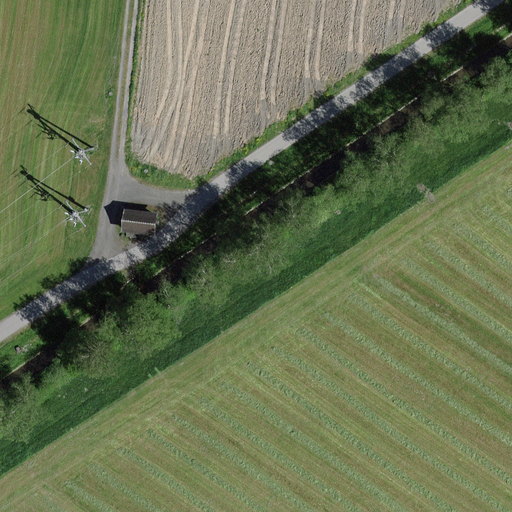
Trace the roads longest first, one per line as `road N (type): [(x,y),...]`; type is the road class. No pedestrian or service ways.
road 1 (track): [(0,338),(160,241),(227,179),(496,0)]
road 2 (track): [(141,0),(122,194),(95,275)]
